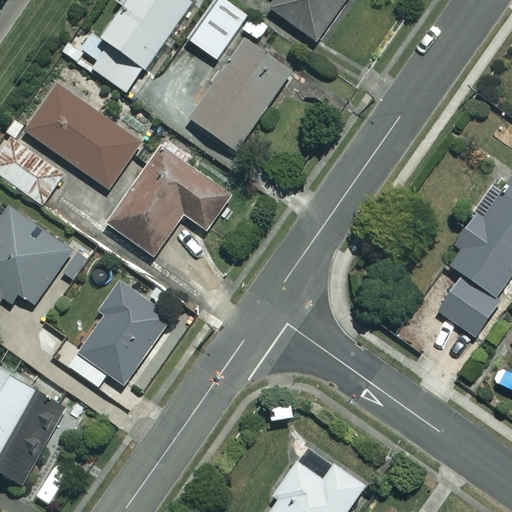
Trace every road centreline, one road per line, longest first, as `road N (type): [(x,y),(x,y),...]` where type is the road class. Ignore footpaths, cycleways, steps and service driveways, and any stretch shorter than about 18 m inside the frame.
road 1 (residential): [(482,0),(265,310)]
road 2 (residential): [(265,310),(511,482)]
road 3 (residential): [(265,310),(124,511)]
